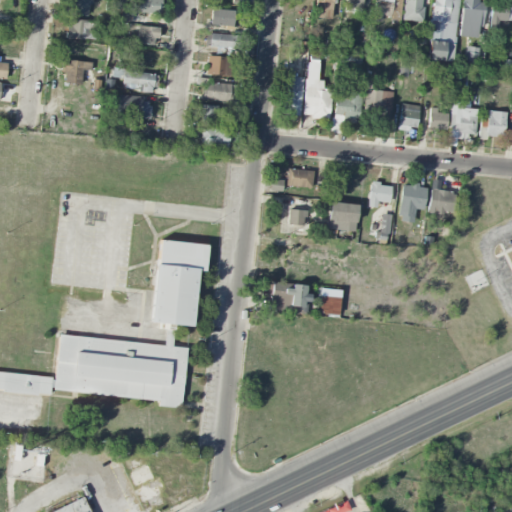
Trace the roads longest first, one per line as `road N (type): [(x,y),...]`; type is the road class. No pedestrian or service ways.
road 1 (residential): [(272,0),(214,511)]
road 2 (primary): [(511,378),(235,511)]
road 3 (residential): [(511,168),(258,143)]
road 4 (residential): [(190,0),(174,142)]
road 5 (residential): [(41,0),(28,127)]
